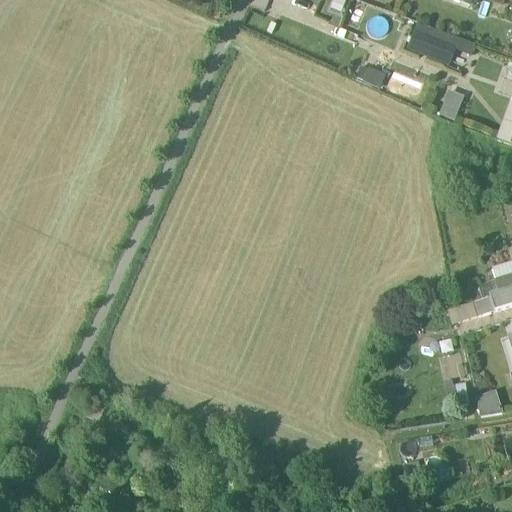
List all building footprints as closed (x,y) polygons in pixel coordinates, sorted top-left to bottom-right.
[(475,46),(416,26),(407,53),(449,68),(455,53),(470,58),(475,46)] [(363,80),(383,87),(387,76),(366,70),(363,80)] [(458,121),(468,96),(453,91),(443,115),(458,121)] [(511,291),(509,280),(496,284),(500,296),(507,294),(511,292),(511,291)] [(500,296),(493,298),(498,313),(511,309),(507,294),(500,296)] [(478,399),(483,418),(503,412),(498,393),(478,399)]
